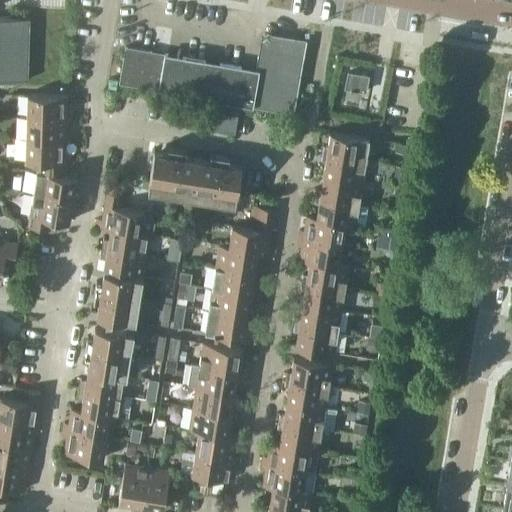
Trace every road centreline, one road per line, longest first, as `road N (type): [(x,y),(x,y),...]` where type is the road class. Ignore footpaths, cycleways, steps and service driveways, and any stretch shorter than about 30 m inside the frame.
road 1 (residential): [(237,511),(295,157),(94,121),(63,312)]
road 2 (residential): [(63,312),(30,509)]
road 3 (residential): [(462,511),(486,347)]
road 4 (residential): [(486,347),(511,189)]
